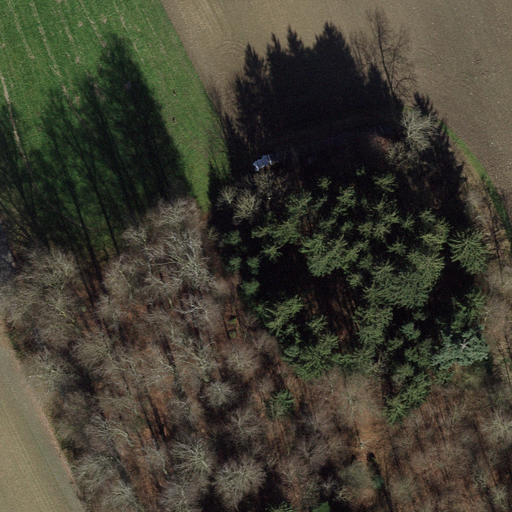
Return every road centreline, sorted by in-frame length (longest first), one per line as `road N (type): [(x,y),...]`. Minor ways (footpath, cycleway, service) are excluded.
road 1 (track): [(511,277),(472,175),(445,142),(398,120),(343,126),(242,155)]
road 2 (track): [(13,292),(119,511)]
